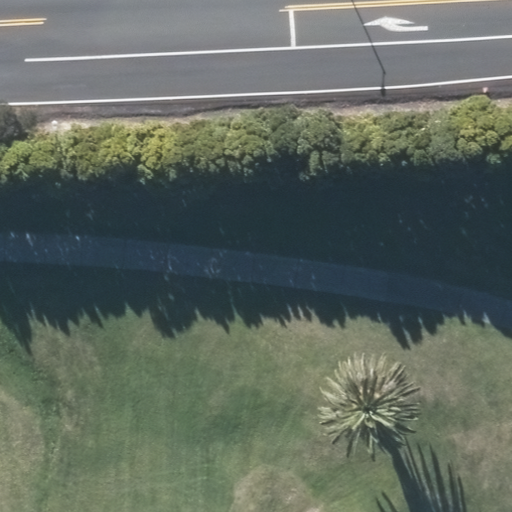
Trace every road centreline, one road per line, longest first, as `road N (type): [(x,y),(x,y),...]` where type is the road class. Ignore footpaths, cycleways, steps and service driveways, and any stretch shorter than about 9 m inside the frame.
road 1 (tertiary): [(486,0),(166,16)]
road 2 (tertiary): [(166,16),(0,24)]
